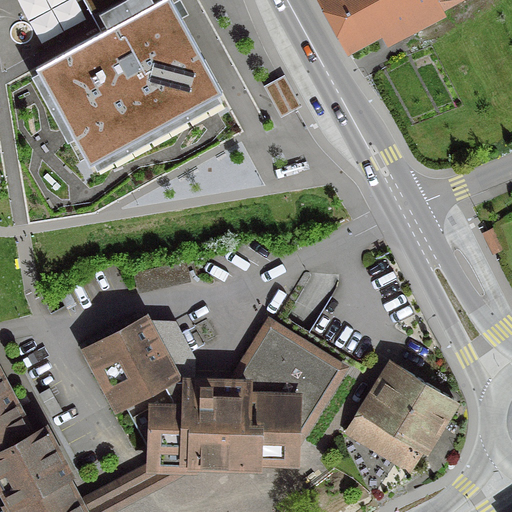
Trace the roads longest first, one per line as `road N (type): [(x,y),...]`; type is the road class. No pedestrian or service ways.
road 1 (residential): [(406,207),(255,283),(45,328)]
road 2 (tertiary): [(406,207),(289,0)]
road 3 (tertiary): [(511,380),(476,334),(406,207)]
road 4 (unknown): [(0,333),(45,328),(100,436)]
